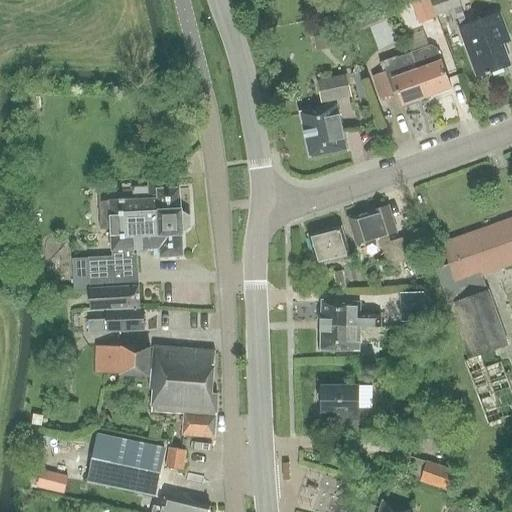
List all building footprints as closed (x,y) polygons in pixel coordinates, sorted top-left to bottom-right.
[(435,16),(428,0),(421,0),(413,3),(420,22),(435,16)] [(430,0),(436,16),(462,7),(459,0),(430,0)] [(392,3),(375,9),(379,19),(386,16),(387,19),(396,16),(392,3)] [(478,78),(506,68),(497,45),(509,41),(499,15),(460,29),(478,78)] [(430,47),(411,54),(427,98),(452,89),(438,51),(430,47)] [(411,54),(411,53),(398,58),(398,59),(381,65),(386,79),(387,78),(392,92),(396,90),(402,107),(427,98),(411,54)] [(331,101),(352,97),(347,75),(317,82),(322,103),(325,103),(331,101)] [(393,94),(392,92),(387,78),(386,79),(375,83),(380,99),(393,94)] [(326,108),(300,113),(310,158),(347,150),(337,105),(332,106),(331,101),(325,103),(326,108)] [(150,183),(150,187),(133,188),(134,201),(110,202),(112,251),(125,250),(153,249),(154,258),(183,256),(182,235),(183,235),(183,233),(191,227),(190,217),(182,213),(182,210),(181,210),(179,189),(158,190),(158,183),(150,183)] [(388,267),(410,260),(410,239),(409,236),(391,242),(389,236),(397,233),(389,206),(349,219),(357,246),(379,239),(388,267)] [(432,258),(469,360),(465,362),(487,425),(511,415),(511,407),(499,412),(486,374),(511,364),(511,363),(506,347),(481,276),(511,264),(511,219),(442,244),(450,268),(438,273),(433,258),(432,258)] [(317,266),(350,258),(342,227),(309,236),(317,266)] [(89,259),(90,287),(138,285),(136,256),(126,256),(125,250),(112,251),(113,257),(89,259)] [(338,290),(347,289),(343,272),(334,274),(338,290)] [(138,285),(90,287),(91,310),(139,308),(138,285)] [(401,326),(425,325),(424,296),(400,297),(401,326)] [(322,327),(380,327),(380,316),(360,315),(360,303),(322,302),(322,327)] [(89,333),(144,331),(143,309),(107,311),(108,320),(89,321),(89,333)] [(380,339),(380,327),(322,327),(321,350),(359,351),(360,338),(380,339)] [(148,378),(151,347),(96,347),(96,374),(148,378)] [(215,438),(218,394),(213,394),(216,352),(154,348),(148,411),(177,413),(176,424),(184,424),(183,435),(215,438)] [(409,382),(423,381),(422,362),(408,362),(409,382)] [(358,432),(358,386),(321,386),(321,392),(319,394),(319,400),(321,403),(321,416),(339,416),(339,432),(358,432)] [(77,420),(78,405),(63,403),(62,418),(77,420)] [(154,496),(165,448),(98,435),(88,483),(154,496)] [(39,461),(85,471),(90,448),(44,438),(39,461)] [(183,471),(186,451),(170,448),(166,468),(183,471)] [(449,490),(456,470),(412,456),(405,476),(449,490)] [(64,494),(68,476),(42,470),(38,488),(64,494)] [(211,511),(210,511),(211,508),(165,498),(162,510),(154,508),(152,511),(211,511)] [(412,511),(413,510),(383,501),(379,511),(412,511)]
